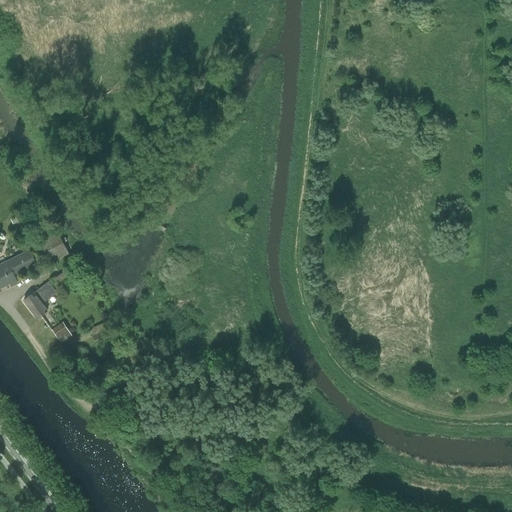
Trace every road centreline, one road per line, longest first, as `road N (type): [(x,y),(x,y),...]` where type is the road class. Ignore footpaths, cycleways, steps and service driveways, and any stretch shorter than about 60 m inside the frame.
road 1 (track): [(511,405),(442,408),(392,393),(355,367),(316,307),(306,217),(334,0)]
road 2 (track): [(467,0),(481,7),(484,61),(484,354),(503,407)]
road 3 (track): [(25,330),(107,426)]
